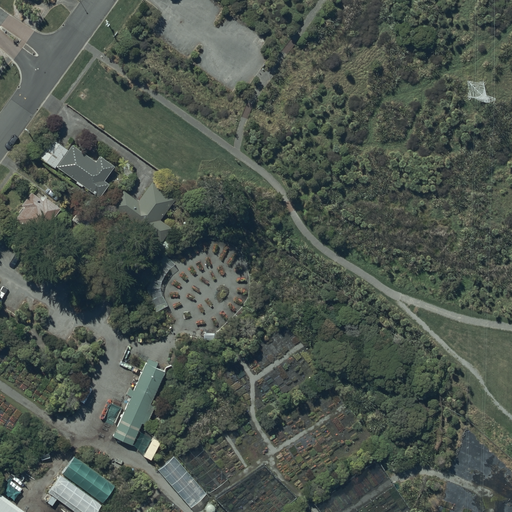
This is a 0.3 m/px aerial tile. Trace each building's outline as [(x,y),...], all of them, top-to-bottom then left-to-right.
[(94,158),(71,142),(68,147),(51,135),(38,153),(55,165),(56,163),(76,178),(75,180),(81,184),(82,182),(98,193),(107,180),(103,177),(113,162),(99,152),(94,158)] [(122,188),(111,206),(160,240),(170,226),(159,219),(175,196),(151,180),(138,199),(122,188)] [(50,217),(58,204),(45,193),(42,197),(31,188),(21,201),(23,203),(13,216),(39,233),(47,222),(50,225),(54,220),(50,217)] [(80,203),(71,217),(88,228),(98,214),(80,203)] [(173,262),(174,262),(164,254),(163,255),(161,256),(160,257),(159,258),(157,260),(156,261),(155,262),(154,264),(153,265),(152,267),(151,269),(150,270),(150,272),(149,274),(148,275),(148,277),(148,279),(147,281),(147,283),(147,285),(147,286),(147,288),(147,290),(147,292),(148,294),(148,295),(149,297),(149,299),(150,301),(150,302),(151,304),(152,306),(153,307),(154,309),(155,310),(167,303),(166,302),(165,301),(164,299),(164,298),(163,297),(163,296),(162,295),(162,293),(161,292),(161,291),(161,289),(160,288),(160,287),(160,285),(160,284),(160,283),(161,281),(161,280),(161,279),(161,277),(162,276),(162,275),(163,274),(164,272),(164,271),(165,270),(166,269),(167,268),(167,267),(168,266),(169,265),(170,264),(171,263),(173,262)] [(150,402),(165,366),(156,363),(157,361),(146,356),(132,388),(128,386),(125,393),(129,394),(112,434),(132,442),(141,421),(146,423),(154,404),(150,402)] [(72,453),(47,488),(79,511),(94,511),(115,484),(72,453)] [(173,453),(157,467),(189,505),(205,491),(173,453)] [(29,511),(0,491),(0,511),(29,511)]
